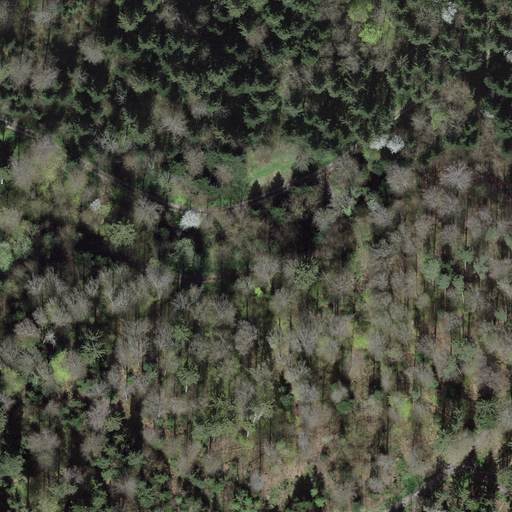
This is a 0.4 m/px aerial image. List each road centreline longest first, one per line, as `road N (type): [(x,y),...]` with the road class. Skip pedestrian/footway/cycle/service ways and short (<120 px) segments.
road 1 (track): [(316,176),(334,201),(335,227),(300,260),(190,282),(97,254),(0,273)]
road 2 (track): [(316,176),(238,208),(187,212),(0,120)]
road 3 (track): [(511,41),(420,97),(316,176)]
road 4 (track): [(511,414),(383,511)]
